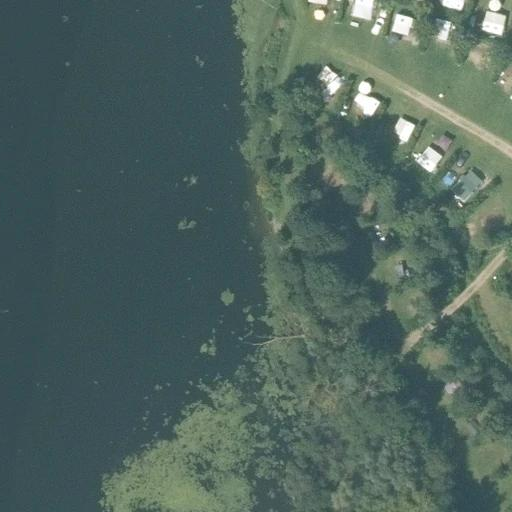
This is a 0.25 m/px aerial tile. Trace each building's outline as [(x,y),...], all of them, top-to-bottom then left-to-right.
[(321,0),(320,6),(338,11),(341,0),(321,0)] [(381,0),(360,0),(357,13),(376,19),(381,0)] [(450,0),(449,6),(466,11),(468,0),(450,0)] [(505,33),(511,13),(490,8),(485,28),(505,33)] [(402,40),(421,43),(424,18),(405,16),(402,40)] [(445,31),(439,54),(455,57),(460,35),(445,31)] [(493,73),(497,51),(479,48),(475,70),(493,73)] [(355,113),(372,120),(381,100),(364,93),(355,113)] [(396,118),(389,133),(407,142),(415,126),(396,118)] [(479,166),(465,181),(479,194),(493,178),(479,166)] [(494,231),(511,226),(511,209),(511,204),(489,209),(494,231)]
